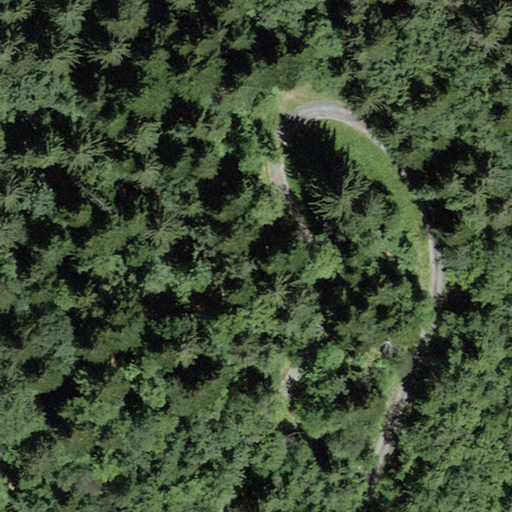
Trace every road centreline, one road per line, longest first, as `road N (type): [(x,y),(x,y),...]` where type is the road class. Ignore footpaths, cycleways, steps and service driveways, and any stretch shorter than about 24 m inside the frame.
road 1 (track): [(358,511),(421,350),(433,242),(416,184),(393,150),(352,115),(330,109),(296,119),(274,155),(277,184),(310,243),(319,325),(235,460),(223,511)]
road 2 (track): [(310,111),(234,0)]
